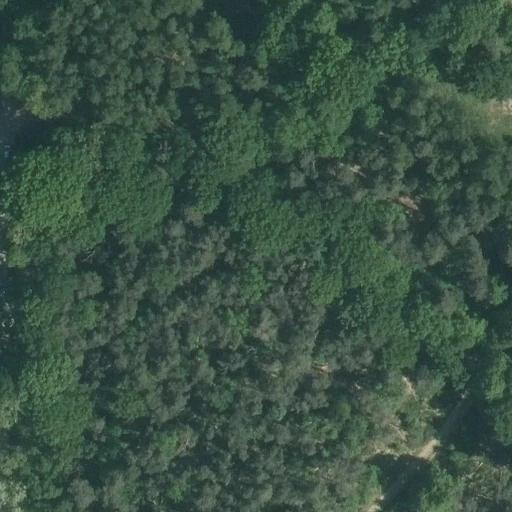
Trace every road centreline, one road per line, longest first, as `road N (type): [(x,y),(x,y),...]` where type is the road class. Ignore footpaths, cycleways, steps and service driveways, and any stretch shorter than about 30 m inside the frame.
road 1 (track): [(0,511),(7,116)]
road 2 (track): [(471,386),(362,511)]
